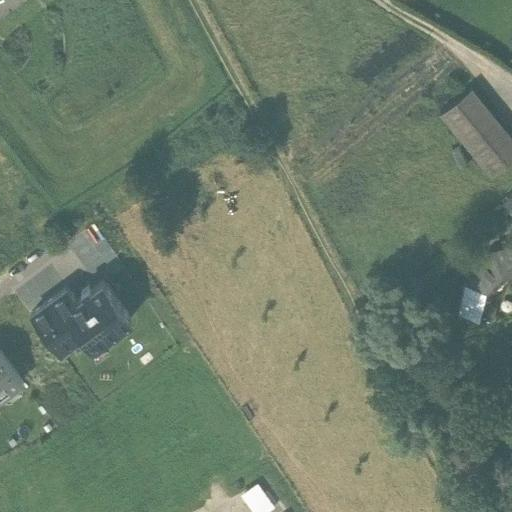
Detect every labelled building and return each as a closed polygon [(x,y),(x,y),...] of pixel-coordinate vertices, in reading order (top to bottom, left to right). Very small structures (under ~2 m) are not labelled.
[(511,159),(511,138),(470,90),(439,116),(491,177),(511,159)] [(511,193),(502,202),(511,213),(511,193)] [(511,250),(489,257),(484,262),(478,262),(468,273),(469,280),(464,284),(456,319),(458,319),(457,322),(460,322),(460,320),(484,325),(490,298),(504,282),(511,279),(511,250)] [(30,315),(59,353),(83,335),(92,348),(131,319),(103,281),(91,290),(88,287),(81,292),(84,295),(77,300),(67,287),(30,315)] [(0,396),(22,381),(0,351),(0,396)] [(263,478),(243,492),(256,511),(265,511),(280,502),(263,478)]
